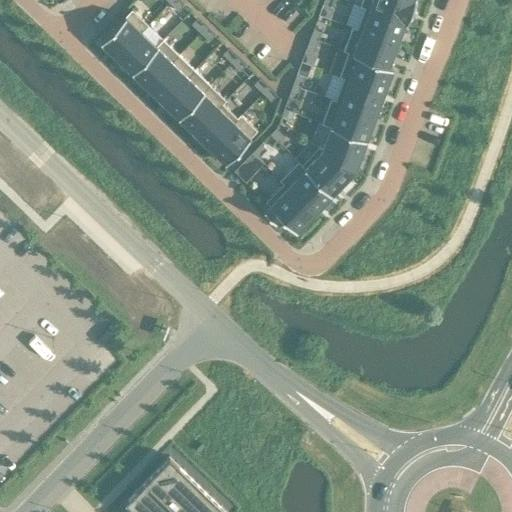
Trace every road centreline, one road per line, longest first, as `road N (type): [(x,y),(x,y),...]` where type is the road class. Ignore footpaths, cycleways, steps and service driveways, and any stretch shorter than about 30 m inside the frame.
road 1 (residential): [(61,36),(305,267),(333,253),(390,187),(458,0)]
road 2 (tertiary): [(0,116),(209,327)]
road 3 (residential): [(209,327),(32,511)]
road 4 (tertiary): [(417,445),(397,446),(280,379)]
road 5 (tertiary): [(280,379),(380,485)]
road 6 (primary): [(485,442),(474,458),(423,467),(394,509)]
